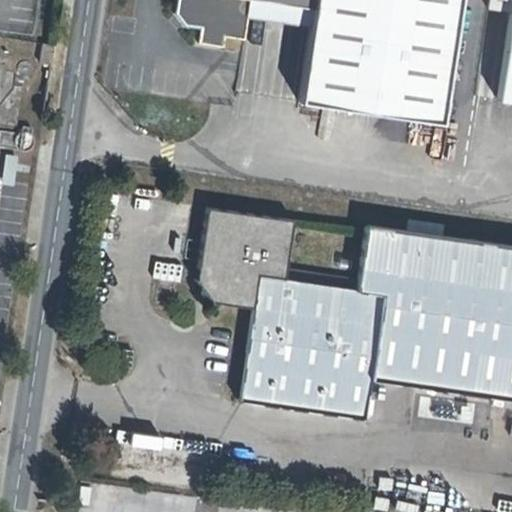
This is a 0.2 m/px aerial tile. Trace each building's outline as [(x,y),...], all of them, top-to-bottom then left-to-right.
[(175,0),(173,12),(183,25),(198,28),(196,42),(221,45),(222,35),(242,38),(245,16),(247,0),(263,0),(311,7),(308,25),(297,100),(439,122),(457,0),(175,0)] [(308,25),(311,7),(263,0),(247,0),(245,16),(308,25)] [(511,0),(488,0),(487,8),(508,11),(495,99),(511,101),(511,0)] [(50,65),(53,45),(41,43),(38,63),(50,65)] [(13,182),(16,158),(4,156),(0,180),(13,182)] [(511,399),(511,245),(439,235),(405,230),(363,224),(355,279),(354,288),(282,277),(283,269),(290,219),(204,207),(194,279),(198,285),(197,294),(206,295),(210,301),(250,307),(236,400),(363,419),(368,379),(511,399)] [(439,235),(441,224),(406,218),(405,230),(439,235)] [(354,288),(355,279),(283,269),(282,277),(354,288)]
